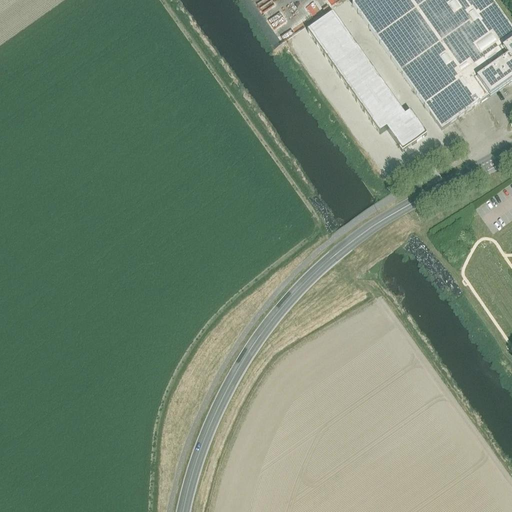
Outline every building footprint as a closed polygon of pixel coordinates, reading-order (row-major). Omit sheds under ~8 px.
[(511,29),(491,0),(358,0),(352,4),(441,131),(491,96),(492,98),(511,83),(511,29)] [(328,35),(341,26),(333,15),(320,24),(328,35)] [(328,35),(320,24),(307,33),(315,44),(328,35)] [(336,46),(349,37),(341,26),(328,35),(336,46)] [(336,46),(328,35),(315,44),(323,55),(336,46)] [(357,49),(349,37),(336,46),(344,58),(357,49)] [(344,58),(336,46),(323,55),(331,67),(344,58)] [(352,69),(365,60),(357,49),(344,58),(352,69)] [(352,69),(344,58),(331,67),(339,78),(352,69)] [(360,81),(373,71),(365,60),(352,69),(360,81)] [(360,81),(352,69),(339,78),(347,90),(360,81)] [(381,83),(373,71),(360,81),(368,92),(381,83)] [(368,92),(360,81),(347,90),(355,101),(368,92)] [(376,103),(389,94),(381,83),(368,92),(376,103)] [(376,103),(368,92),(355,101),(363,112),(376,103)] [(384,115),(397,106),(389,94),(376,103),(384,115)] [(384,115),(376,103),(363,112),(371,124),(384,115)] [(398,122),(405,117),(397,106),(384,115),(392,126),(398,122)] [(423,132),(410,113),(405,117),(398,122),(414,144),(426,136),(424,132),(423,132)] [(392,126),(384,115),(371,124),(379,135),(386,130),(392,126)] [(414,144),(398,122),(392,126),(386,130),(400,149),(399,149),(402,153),(414,144)]
